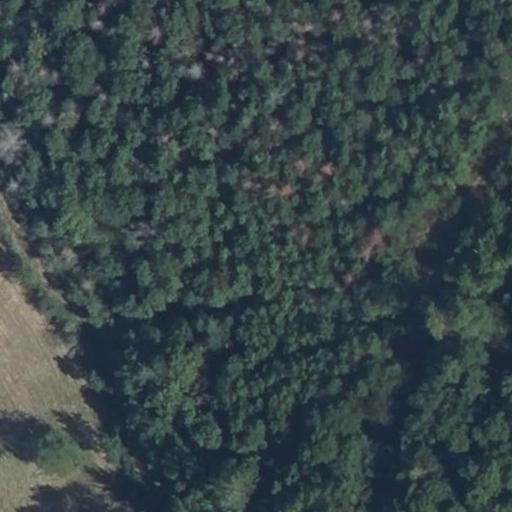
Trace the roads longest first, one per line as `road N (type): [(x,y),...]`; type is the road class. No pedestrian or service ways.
road 1 (track): [(511,133),(476,196),(417,346),(389,482),(371,511)]
road 2 (track): [(171,511),(98,333),(0,196)]
